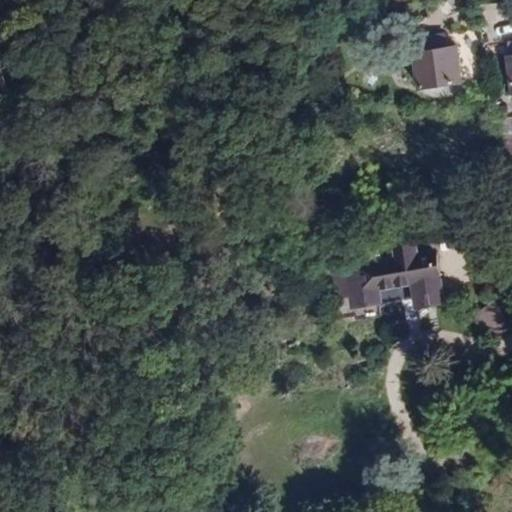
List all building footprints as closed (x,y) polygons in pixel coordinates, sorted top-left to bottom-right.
[(480,46),(458,49),(463,80),(484,77),(480,46)] [(463,80),(458,49),(457,47),(416,54),(421,87),(463,80)] [(511,47),(486,52),(487,60),(509,57),(511,76),(511,47)] [(511,116),(499,116),(499,133),(511,133),(511,116)] [(383,260),(382,255),(332,264),(337,297),(352,294),(354,306),(390,300),(387,287),(424,280),(428,303),(453,298),(444,249),(425,252),(424,242),(403,246),(404,256),(383,260)] [(493,303),(479,314),(494,336),(509,326),(493,303)] [(487,427),(449,449),(458,465),(496,443),(487,427)]
